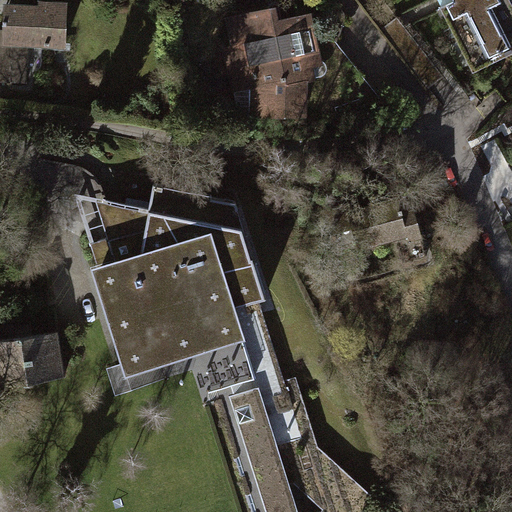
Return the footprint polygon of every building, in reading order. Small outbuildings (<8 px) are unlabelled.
[(511,7),(508,0),(433,0),(473,79),(511,59),(511,7)] [(64,10),(1,6),(0,33),(0,80),(26,82),(28,52),(61,54),(64,10)] [(279,10),(225,19),(232,47),(225,48),(239,122),(309,120),(310,86),(320,84),(317,70),(326,68),(314,15),(282,22),(279,10)] [(80,202),(132,373),(201,354),(252,511),(384,511),(387,508),(315,441),(266,279),(245,209),(150,182),(143,210),(80,202)] [(414,196),(348,213),(358,252),(424,235),(414,196)] [(56,332),(0,340),(0,388),(20,385),(24,390),(30,392),(36,389),(38,383),(62,379),(56,332)]
